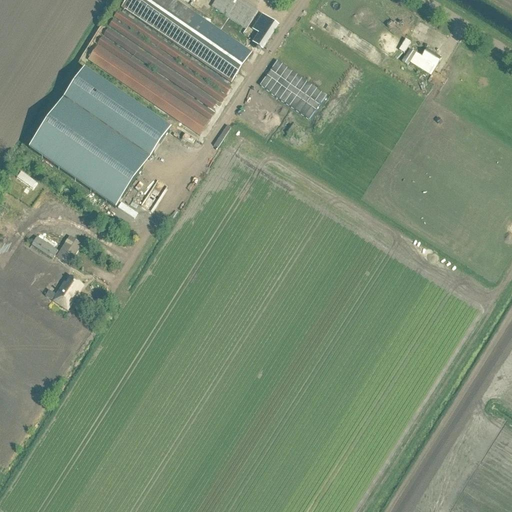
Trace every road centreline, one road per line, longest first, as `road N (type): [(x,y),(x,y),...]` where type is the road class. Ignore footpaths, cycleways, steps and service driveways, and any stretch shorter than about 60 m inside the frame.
road 1 (unknown): [(127,273),(302,0)]
road 2 (track): [(389,511),(511,316)]
